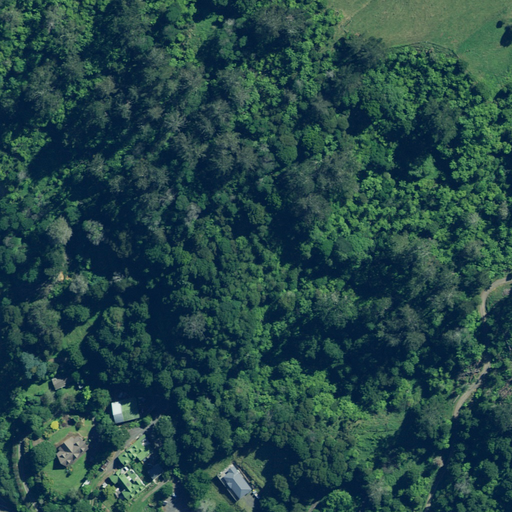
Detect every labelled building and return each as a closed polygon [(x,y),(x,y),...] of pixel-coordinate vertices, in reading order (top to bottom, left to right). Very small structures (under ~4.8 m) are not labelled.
[(74,383),(72,375),(56,380),(58,387),(74,383)] [(139,420),(136,401),(112,404),(115,424),(139,420)] [(129,466),(138,458),(142,463),(161,446),(148,431),(142,437),(120,456),(129,466)] [(38,435),(32,436),(34,445),(41,443),(38,435)] [(78,439),(74,435),(55,451),(68,467),(92,448),(83,436),(78,439)] [(162,464),(148,473),(153,481),(167,472),(162,464)] [(134,482),(126,473),(122,467),(110,477),(116,485),(118,483),(124,490),(122,492),(129,501),(145,488),(138,479),(134,482)]
